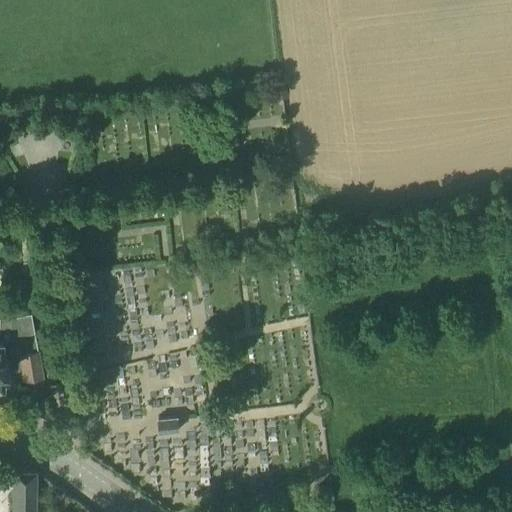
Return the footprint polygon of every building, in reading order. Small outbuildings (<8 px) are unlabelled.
[(43,375),(31,311),(31,291),(10,290),(11,314),(0,314),(0,383),(4,383),(3,367),(8,367),(8,365),(22,365),(24,378),(43,375)] [(55,373),(54,366),(53,361),(45,363),(47,375),(55,373)] [(176,416),(158,418),(160,432),(178,430),(176,416)] [(14,470),(13,511),(35,511),(36,470),(24,470),(14,470)] [(334,498),(333,495),(332,486),(317,487),(319,500),(334,498)]
